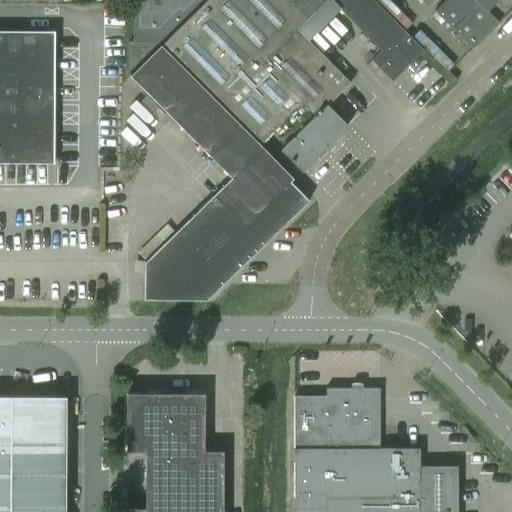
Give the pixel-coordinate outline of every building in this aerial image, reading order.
[(132,0),(133,41),(128,41),(128,70),(130,70),(200,0),(132,0)] [(288,0),(206,0),(161,45),(260,144),(303,102),(316,115),(282,149),(302,170),(322,150),(326,146),(347,125),(327,105),(350,82),(298,29),(308,19),(288,0)] [(288,0),(308,19),(326,0),(331,0),(381,50),(372,60),(392,81),(412,61),(423,50),(392,18),(373,0),(288,0)] [(499,23),(487,10),(497,0),(445,0),(434,11),(472,49),(499,23)] [(0,162),(54,162),(54,62),(54,31),(0,31),(0,162)] [(161,45),(130,76),(231,178),(213,196),(145,263),(145,299),(206,299),(263,244),(308,200),(290,181),(293,178),(260,144),(161,45)] [(326,395),(294,395),(293,511),(457,511),(457,465),(419,465),(419,447),(379,447),(379,387),(326,387),(326,395)] [(222,511),(223,450),(204,450),(204,393),(127,392),(126,451),(146,451),(145,507),(126,507),(126,511),(222,511)] [(0,511),(66,511),(67,397),(0,396),(0,511)]
